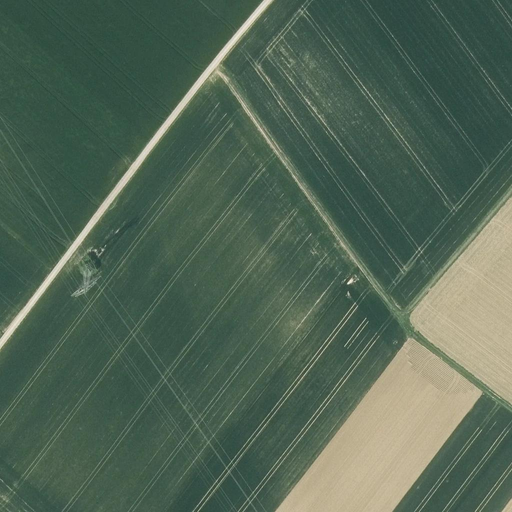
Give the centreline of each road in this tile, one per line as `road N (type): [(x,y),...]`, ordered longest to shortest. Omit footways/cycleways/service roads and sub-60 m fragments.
road 1 (track): [(511,410),(401,318),(216,61)]
road 2 (track): [(0,343),(268,0)]
road 3 (track): [(511,190),(401,318)]
